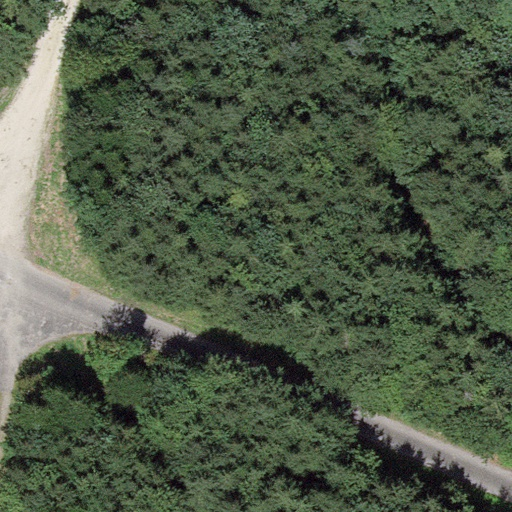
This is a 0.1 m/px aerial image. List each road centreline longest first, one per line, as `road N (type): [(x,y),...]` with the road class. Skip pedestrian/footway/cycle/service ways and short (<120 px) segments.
road 1 (track): [(511,493),(0,271)]
road 2 (track): [(0,256),(48,0)]
